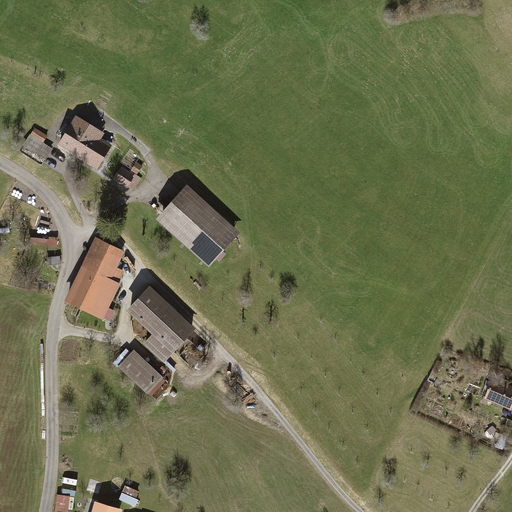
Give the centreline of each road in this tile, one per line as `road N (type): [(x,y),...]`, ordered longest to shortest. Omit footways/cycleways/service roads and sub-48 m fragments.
road 1 (unclassified): [(44,511),(54,329),(69,239),(49,197),(0,162)]
road 2 (track): [(144,273),(358,511)]
road 3 (track): [(100,123),(87,114),(67,117),(53,144),(92,230),(144,273)]
road 4 (track): [(144,273),(120,338),(54,329)]
